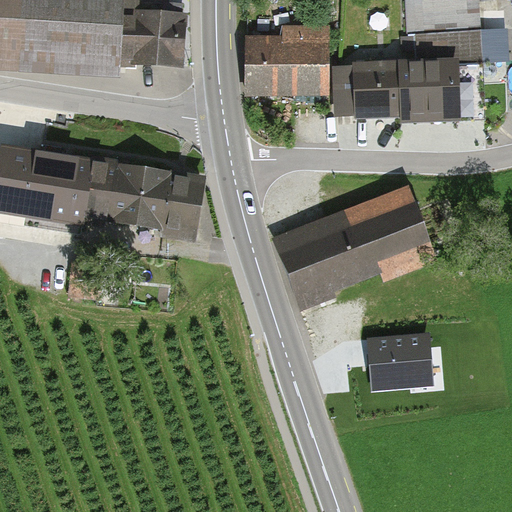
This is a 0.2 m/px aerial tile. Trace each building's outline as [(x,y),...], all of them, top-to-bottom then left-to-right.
[(0,0),(0,59),(178,70),(181,21),(114,17),(115,0),(0,0)] [(421,0),(424,34),(480,30),(478,0),(421,0)] [(238,44),(240,98),(324,96),(322,29),(277,31),(277,43),(238,44)] [(475,64),(330,70),(332,118),(477,112),(475,64)] [(191,237),(201,174),(3,144),(0,164),(0,220),(80,233),(82,221),(191,237)] [(430,254),(405,189),(273,240),(299,304),(430,254)] [(420,334),(370,339),(375,392),(425,386),(420,334)]
